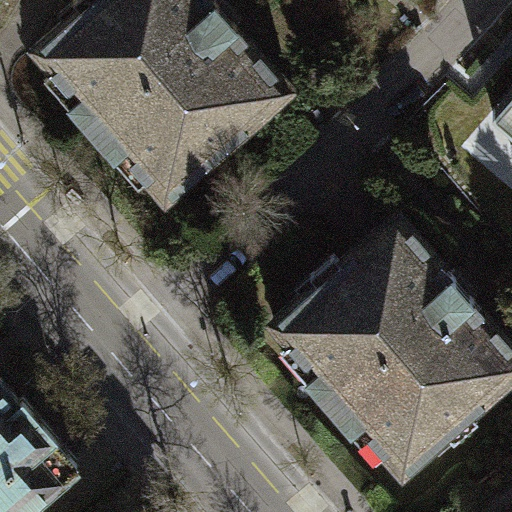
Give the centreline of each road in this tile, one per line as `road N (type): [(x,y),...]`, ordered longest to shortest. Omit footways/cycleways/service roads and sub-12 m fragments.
road 1 (residential): [(116,355),(395,90),(473,0)]
road 2 (tertiary): [(256,511),(116,355)]
road 3 (tertiary): [(116,355),(0,223)]
